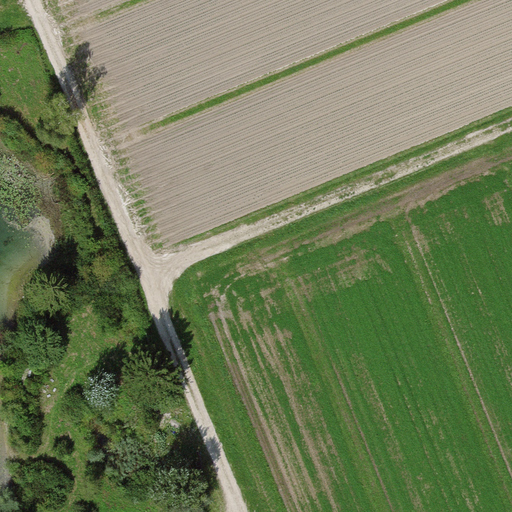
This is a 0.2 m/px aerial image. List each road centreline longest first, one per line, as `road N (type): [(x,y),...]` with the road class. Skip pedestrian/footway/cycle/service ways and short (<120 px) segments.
road 1 (track): [(36,0),(241,511)]
road 2 (track): [(146,260),(511,120)]
